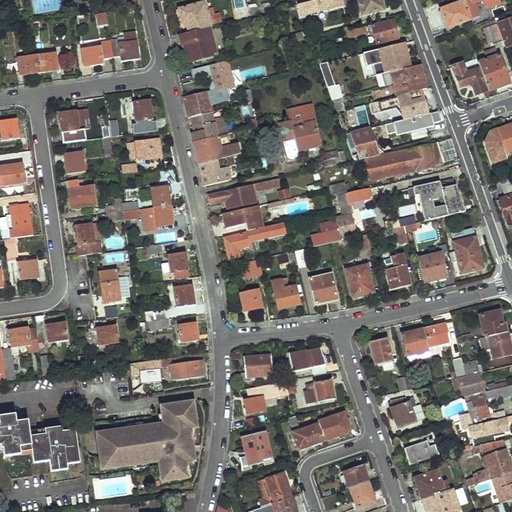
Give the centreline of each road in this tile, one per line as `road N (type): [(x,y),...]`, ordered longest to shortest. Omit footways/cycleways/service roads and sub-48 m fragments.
road 1 (residential): [(222,337),(166,75)]
road 2 (residential): [(35,94),(61,283),(39,303),(0,308)]
road 3 (residential): [(340,324),(511,283)]
road 4 (residential): [(203,511),(217,440),(222,337)]
road 5 (residential): [(459,123),(511,283)]
road 6 (unknown): [(69,393),(127,406),(221,386)]
road 7 (residential): [(35,94),(166,75)]
road 8 (residential): [(411,0),(459,123)]
road 9 (residential): [(376,440),(340,324)]
road 10 (residential): [(315,511),(306,466),(376,440)]
